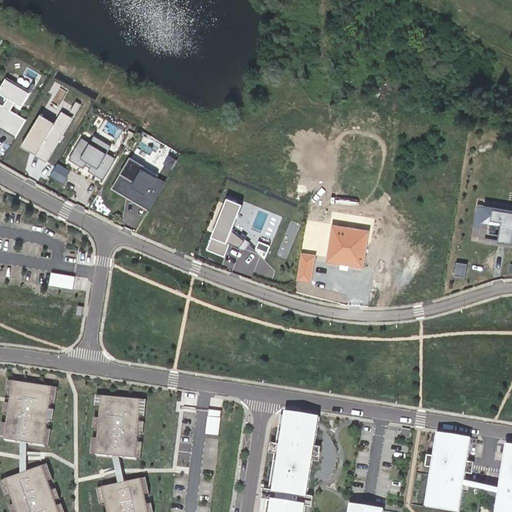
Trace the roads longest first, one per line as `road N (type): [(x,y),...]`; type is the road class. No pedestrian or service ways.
road 1 (residential): [(511,287),(421,312),(341,314),(221,279),(106,230)]
road 2 (residential): [(511,431),(265,391)]
road 3 (residential): [(265,391),(88,363)]
road 4 (residential): [(106,230),(88,363)]
road 5 (residential): [(246,511),(265,391)]
